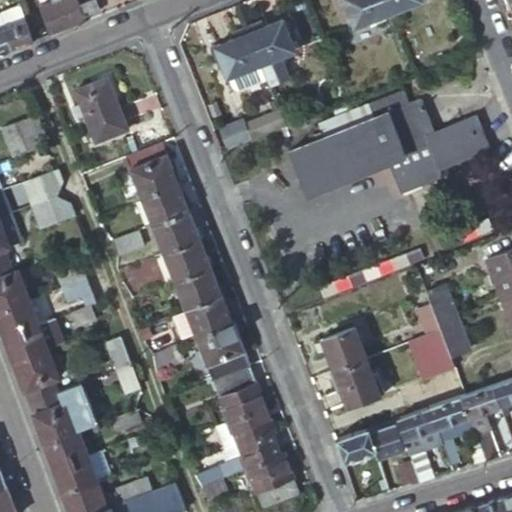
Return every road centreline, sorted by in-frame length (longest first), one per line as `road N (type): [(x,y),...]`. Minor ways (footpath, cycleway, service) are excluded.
road 1 (unclassified): [(334,511),(144,21)]
road 2 (residential): [(359,511),(511,467)]
road 3 (residential): [(0,77),(144,21)]
road 4 (residential): [(0,394),(44,511)]
